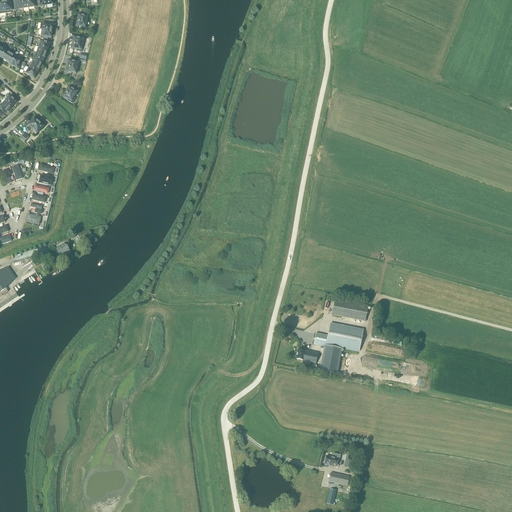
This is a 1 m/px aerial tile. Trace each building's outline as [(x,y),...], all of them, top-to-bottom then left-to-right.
[(17,10),(23,9),(21,0),(19,0),(16,0),(16,3),(13,4),(14,11),(18,10),(17,10)] [(34,8),(38,7),(37,0),(34,1),(33,0),(27,0),(29,8),(34,7),(34,8)] [(5,11),(6,14),(11,13),(11,11),(14,11),(13,4),(10,4),(10,1),(4,2),(5,11)] [(85,28),(87,17),(78,15),(76,26),(85,28)] [(40,30),(51,31),(52,25),(49,25),(50,20),(43,21),(42,24),(41,24),(40,29),(40,30)] [(41,35),(40,39),(47,40),(48,37),(51,37),(51,31),(40,30),(40,29),(39,29),(39,33),(42,34),(41,35)] [(80,50),(83,39),(74,37),(71,48),(80,50)] [(40,41),(38,47),(47,50),(49,44),(40,41)] [(47,50),(38,47),(36,53),(38,54),(38,53),(45,56),(47,50)] [(5,52),(1,58),(6,62),(10,55),(6,52),(5,52)] [(10,55),(6,62),(11,65),(16,58),(17,56),(11,53),(10,55)] [(35,58),(43,62),(45,56),(38,53),(38,54),(36,53),(34,57),(36,58),(35,58)] [(35,58),(36,58),(34,57),(31,63),(40,68),(43,62),(35,58)] [(16,58),(11,65),(14,66),(13,67),(17,69),(19,65),(21,61),(16,58)] [(76,73),(78,63),(69,61),(67,72),(76,73)] [(30,69),(37,73),(40,68),(31,63),(28,68),(30,69)] [(35,75),(37,73),(30,69),(28,68),(25,73),(30,76),(30,77),(34,79),(36,75),(35,75)] [(72,99),(77,92),(69,87),(63,97),(68,99),(67,100),(72,104),(74,100),(72,99)] [(3,98),(6,101),(12,107),(14,104),(14,105),(17,102),(14,99),(13,100),(7,95),(4,99),(3,98)] [(6,101),(2,105),(8,110),(12,107),(6,101)] [(0,109),(4,114),(8,110),(2,105),(0,103),(0,109)] [(30,132),(33,130),(32,130),(39,123),(37,122),(38,121),(34,117),(32,120),(33,121),(28,126),(26,128),(30,132)] [(32,130),(33,130),(37,134),(41,129),(42,129),(44,127),(41,123),(40,124),(39,123),(32,130)] [(13,167),(18,181),(24,179),(19,165),(17,165),(13,167)] [(53,176),(54,171),(55,168),(40,166),(38,173),(50,175),(53,176)] [(2,170),(6,185),(12,183),(8,168),(4,169),(2,170)] [(51,187),(52,184),(53,178),(53,179),(40,176),(38,184),(51,187)] [(34,191),(48,194),(50,189),(47,188),(35,186),(34,191)] [(33,195),(32,201),(45,204),(46,198),(33,195)] [(28,215),(26,223),(40,227),(41,222),(42,218),(28,215)] [(80,241),(91,237),(89,230),(77,235),(80,241)] [(0,239),(0,242),(0,244),(1,246),(13,242),(11,236),(2,239),(0,239)] [(61,257),(69,251),(64,244),(56,249),(57,251),(57,252),(59,255),(60,255),(61,257)] [(38,260),(43,267),(47,264),(43,258),(38,260)] [(0,292),(3,290),(3,289),(10,285),(9,283),(13,281),(6,269),(0,272),(0,292)] [(331,315),(364,321),(367,306),(334,300),(331,315)] [(327,337),(315,335),(313,346),(325,348),(325,347),(337,349),(338,347),(359,351),(362,331),(329,325),(327,337)] [(325,347),(325,348),(322,365),(334,368),(337,349),(325,347)] [(316,364),(318,353),(305,351),(304,352),(297,350),(296,359),(303,361),(303,362),(316,364)] [(333,453),(332,456),(327,455),(325,464),(336,467),(338,461),(339,461),(340,455),(333,453)] [(351,468),(353,461),(346,460),(344,467),(351,468)] [(347,486),(349,477),(331,473),(329,482),(347,486)] [(335,497),(322,495),(321,501),(333,504),(335,497)]
